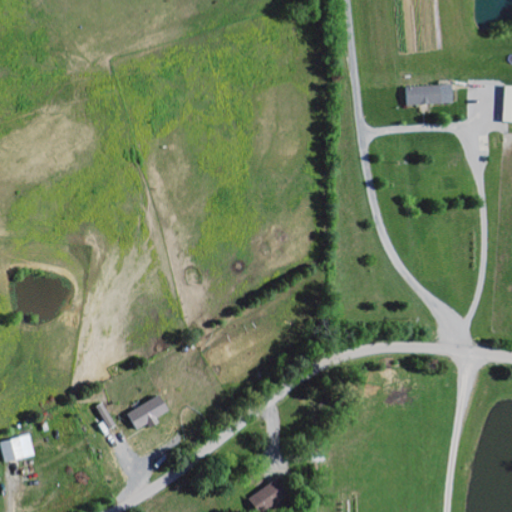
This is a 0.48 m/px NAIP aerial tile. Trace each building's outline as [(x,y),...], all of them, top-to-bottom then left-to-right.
[(407,106),(452,105),(452,86),(406,87),(407,106)] [(502,123),(511,123),(511,87),(504,87),(502,123)] [(156,420),(169,412),(159,396),(127,415),(138,433),(157,422),(156,420)] [(115,426),(103,404),(96,408),(109,430),(115,426)] [(34,457),(30,436),(0,443),(5,463),(34,457)] [(255,511),(261,511),(286,496),(276,480),(248,499),(255,511)]
